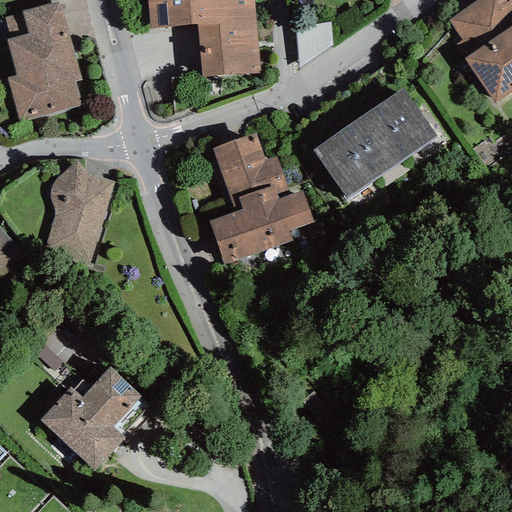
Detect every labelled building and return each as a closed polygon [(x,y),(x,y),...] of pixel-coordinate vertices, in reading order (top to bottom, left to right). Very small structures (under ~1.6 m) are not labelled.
[(7,78),(20,123),(82,105),(76,83),(83,81),(60,0),(58,0),(20,11),(21,13),(4,18),(10,39),(6,40),(16,75),(7,78)] [(147,0),(150,29),(197,25),(256,23),(253,0),(147,0)] [(455,45),(495,104),(511,92),(511,0),(510,0),(507,2),(505,0),(477,0),(448,21),(461,40),(455,45)] [(256,23),(197,25),(202,77),(260,73),(256,23)] [(332,46),(330,23),(294,27),(299,69),(332,46)] [(372,108),(408,156),(438,136),(404,86),(372,108)] [(408,156),(372,108),(341,130),(375,178),(408,156)] [(375,178),(341,130),(312,150),(346,199),(375,178)] [(277,199),(289,195),(276,157),(264,161),(254,134),(211,149),(234,212),(242,209),(238,198),(273,186),(277,199)] [(43,251),(90,264),(114,182),(88,174),(77,160),(61,174),(57,178),(54,181),(51,185),(49,190),(50,195),(51,201),(53,206),(54,213),(54,218),(43,251)] [(220,258),(223,265),(292,241),(289,231),(313,222),(301,191),(289,195),(277,199),(273,186),(238,198),(242,209),(234,212),(208,221),(221,258),(220,258)] [(0,280),(25,256),(0,228),(0,280)] [(64,364),(85,342),(62,320),(41,342),(45,346),(62,362),(64,364)] [(54,372),(62,362),(45,346),(37,355),(54,372)] [(94,472),(125,438),(113,427),(141,397),(109,368),(81,397),(69,387),(39,420),(94,472)] [(30,511),(48,493),(7,457),(0,464),(0,511),(30,511)] [(68,511),(51,496),(36,511),(68,511)]
